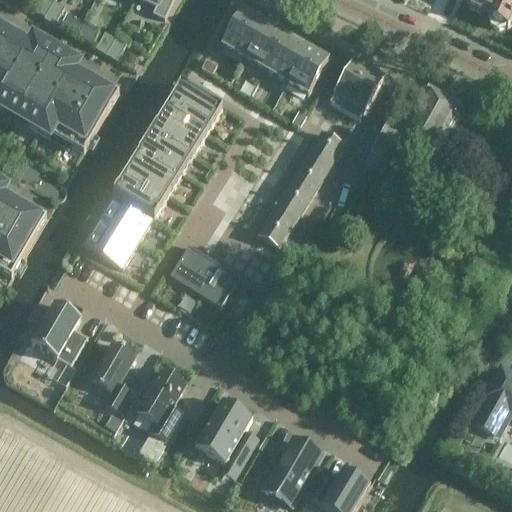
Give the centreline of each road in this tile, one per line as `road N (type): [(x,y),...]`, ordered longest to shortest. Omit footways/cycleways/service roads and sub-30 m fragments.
road 1 (residential): [(416,37),(219,377)]
road 2 (residential): [(59,284),(219,377)]
road 3 (residential): [(219,377),(374,468)]
